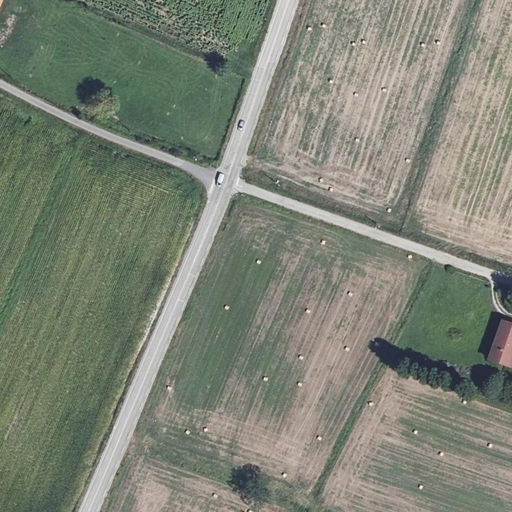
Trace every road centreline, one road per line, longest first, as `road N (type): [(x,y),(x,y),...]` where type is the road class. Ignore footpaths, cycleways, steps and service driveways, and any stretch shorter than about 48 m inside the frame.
road 1 (tertiary): [(86,511),(224,183)]
road 2 (unclassified): [(511,280),(224,183)]
road 3 (unclassified): [(0,84),(224,183)]
road 4 (tertiary): [(224,183),(291,0)]
